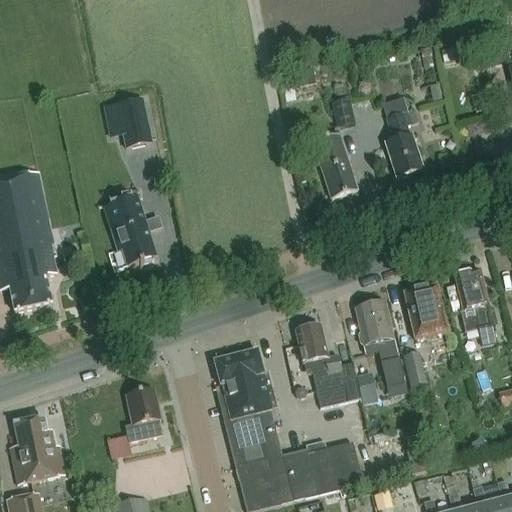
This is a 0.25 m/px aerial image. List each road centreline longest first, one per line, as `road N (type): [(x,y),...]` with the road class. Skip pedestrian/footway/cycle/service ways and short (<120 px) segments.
road 1 (secondary): [(165,333),(511,218)]
road 2 (residential): [(215,511),(165,333)]
road 3 (secondary): [(0,390),(165,333)]
